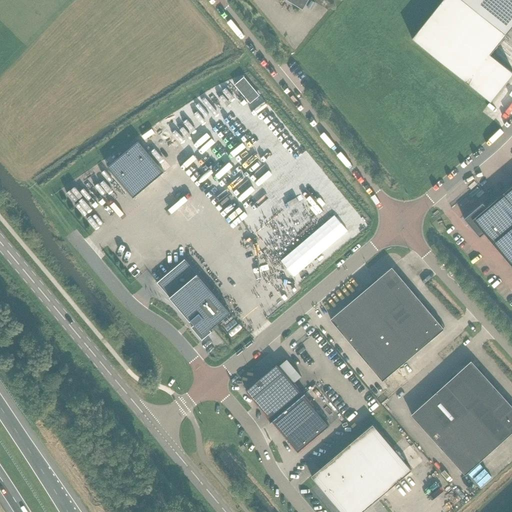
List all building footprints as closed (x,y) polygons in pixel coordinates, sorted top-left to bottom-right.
[(286,0),(303,10),(308,0),(286,0)] [(511,0),(443,0),(412,39),(491,102),(511,75),(511,72),(490,55),(511,27),(511,0)] [(107,167),(133,198),(164,172),(138,141),(107,167)] [(511,186),(487,208),(483,203),(464,219),(479,238),(484,234),(511,266),(511,264),(511,186)] [(185,259),(157,283),(190,322),(191,321),(194,325),(191,327),(202,340),(212,332),(210,330),(230,313),(185,259)] [(399,277),(391,268),(375,281),(374,280),(368,285),(370,287),(360,295),(359,293),(353,298),(354,299),(330,319),(383,381),(443,330),(442,329),(444,327),(439,321),(438,323),(429,313),(431,311),(426,306),(424,307),(416,298),(418,296),(413,290),(412,292),(404,282),(405,281),(400,275),(399,277)] [(511,406),(471,361),(411,416),(465,475),(511,432),(511,406)] [(298,452),(329,426),(277,365),(246,390),(298,452)] [(373,423),(312,475),(343,511),(361,511),(412,469),(373,423)] [(470,479),(482,489),(492,478),(480,468),(470,479)]
